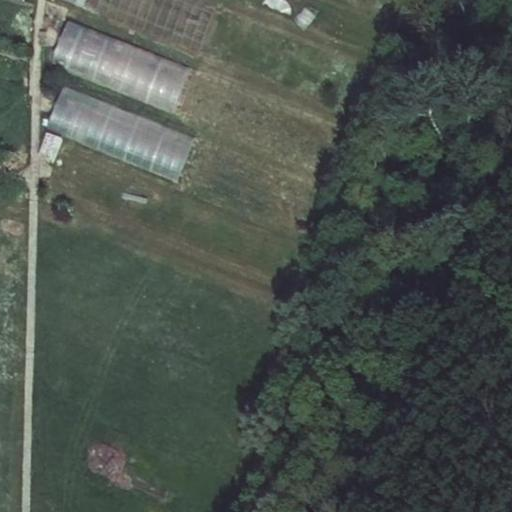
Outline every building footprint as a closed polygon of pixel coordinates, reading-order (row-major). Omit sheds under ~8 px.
[(196,0),(57,0),(57,2),(202,53),(218,8),(196,0)] [(352,0),(388,13),(392,0),(352,0)] [(234,20),(218,64),(355,114),(371,70),(234,20)] [(48,70),(334,171),(350,125),(64,25),(48,70)] [(324,186),(61,90),(44,135),(308,230),(324,186)] [(297,287),(312,240),(54,159),(39,205),(297,287)]
